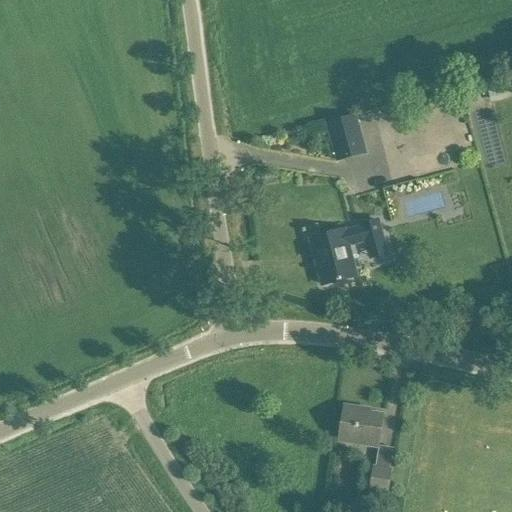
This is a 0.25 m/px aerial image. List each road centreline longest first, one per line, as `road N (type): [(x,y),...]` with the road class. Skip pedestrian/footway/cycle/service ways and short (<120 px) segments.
road 1 (unclassified): [(237,334),(190,0)]
road 2 (unclassified): [(511,371),(364,339),(237,334)]
road 3 (unclassified): [(197,511),(120,380)]
road 4 (unclassified): [(0,432),(120,380)]
road 5 (unclassified): [(120,380),(237,334)]
